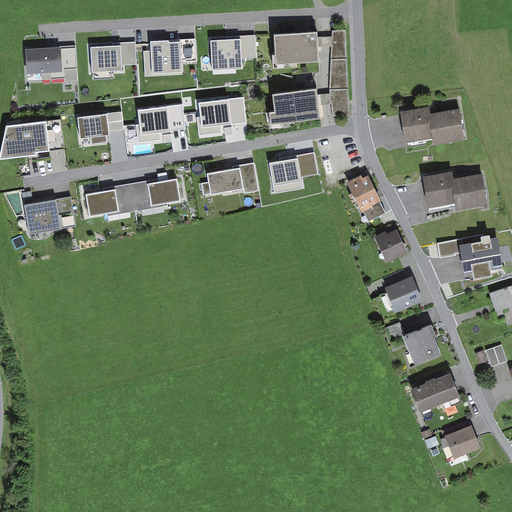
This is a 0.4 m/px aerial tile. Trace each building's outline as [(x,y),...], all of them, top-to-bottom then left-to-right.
[(223,38),(210,38),(212,68),(242,67),(242,58),(258,57),(257,32),(223,34),(223,38)] [(316,32),(275,34),(277,63),(318,61),(316,32)] [(349,118),(348,33),(333,33),(333,40),(324,40),(324,49),(332,49),(332,118),(349,118)] [(151,50),(143,50),(145,76),(182,74),(182,60),(197,59),(195,37),(150,40),(151,50)] [(112,45),(91,46),(92,72),(122,70),(122,65),(136,65),(135,41),(112,42),(112,45)] [(59,49),(27,51),(29,72),(60,70),(59,49)] [(316,89),(274,94),(276,112),(270,112),(272,124),(320,118),(316,89)] [(243,97),(199,102),(201,117),(197,118),(199,135),(221,132),(220,126),(247,122),(243,97)] [(183,104),(138,110),(140,125),(136,125),(139,142),(160,139),(159,133),(186,130),(183,104)] [(122,109),(77,115),(80,137),(110,133),(110,131),(125,129),(122,109)] [(428,109),(403,113),(408,140),(433,135),(434,143),(462,138),(458,112),(430,117),(428,109)] [(6,125),(0,157),(0,158),(36,155),(36,152),(49,151),(46,121),(6,125)] [(280,162),(269,164),(274,192),(302,187),(300,177),(318,174),(314,153),(279,159),(280,162)] [(240,168),(207,174),(211,195),(244,189),(240,168)] [(451,174),(424,179),(430,206),(456,201),(457,208),(485,203),(480,176),(452,181),(451,174)] [(366,175),(349,184),(362,209),(379,201),(366,175)] [(158,179),(131,184),(135,211),(163,206),(162,203),(180,200),(176,179),(158,182),(158,179)] [(104,192),(86,195),(90,216),(107,213),(108,216),(135,211),(131,184),(103,189),(104,192)] [(204,199),(211,198),(209,185),(202,186),(204,199)] [(70,198),(25,205),(30,232),(75,225),(70,198)] [(385,234),(377,237),(387,260),(404,252),(395,232),(386,236),(385,234)] [(498,266),(495,242),(464,247),(468,271),(498,266)] [(411,279),(387,289),(396,310),(420,300),(411,279)] [(511,287),(492,294),(497,310),(511,304),(511,287)] [(427,328),(406,336),(417,362),(438,354),(427,328)] [(502,346),(486,351),(492,366),(507,361),(502,346)] [(485,352),(477,354),(480,368),(488,366),(485,352)] [(449,377),(414,391),(422,410),(457,397),(449,377)] [(479,447),(471,428),(446,437),(454,456),(479,447)] [(445,440),(441,442),(448,462),(452,461),(445,440)]
